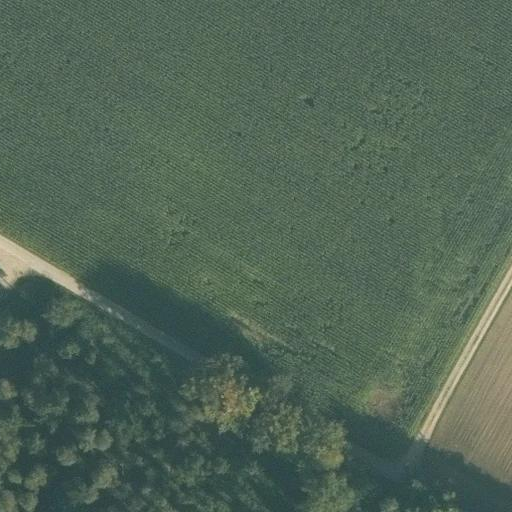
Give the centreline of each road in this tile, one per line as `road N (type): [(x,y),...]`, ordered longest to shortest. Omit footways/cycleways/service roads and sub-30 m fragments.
road 1 (track): [(452,511),(0,245)]
road 2 (track): [(511,275),(395,478)]
